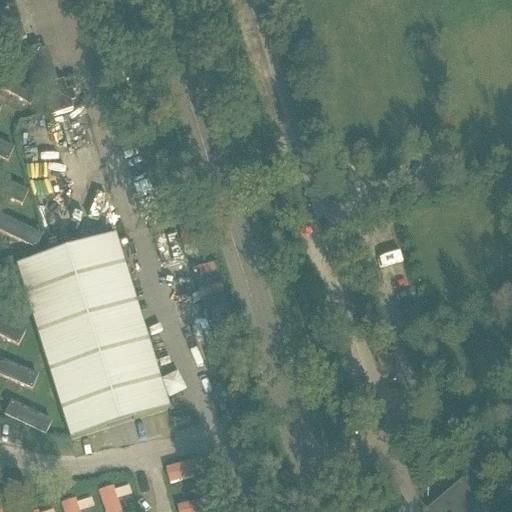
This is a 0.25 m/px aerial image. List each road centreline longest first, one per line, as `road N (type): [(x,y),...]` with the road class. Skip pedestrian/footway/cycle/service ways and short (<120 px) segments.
road 1 (unclassified): [(325,511),(168,0)]
road 2 (unknown): [(58,0),(122,193)]
